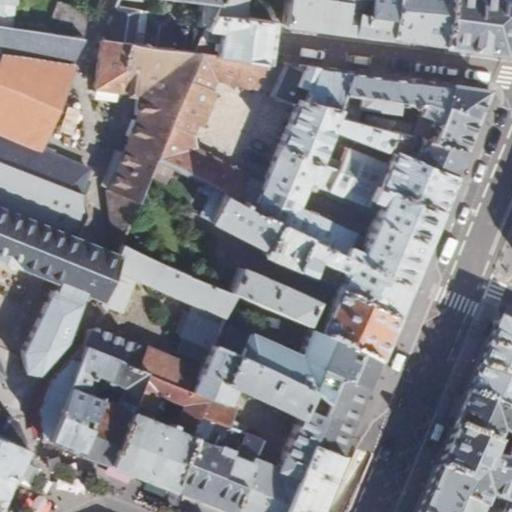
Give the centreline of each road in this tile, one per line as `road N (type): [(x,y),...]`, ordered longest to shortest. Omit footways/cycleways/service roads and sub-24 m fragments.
road 1 (secondary): [(369,511),(464,281)]
road 2 (residential): [(511,75),(290,44),(280,62)]
road 3 (secondary): [(464,281),(511,166)]
